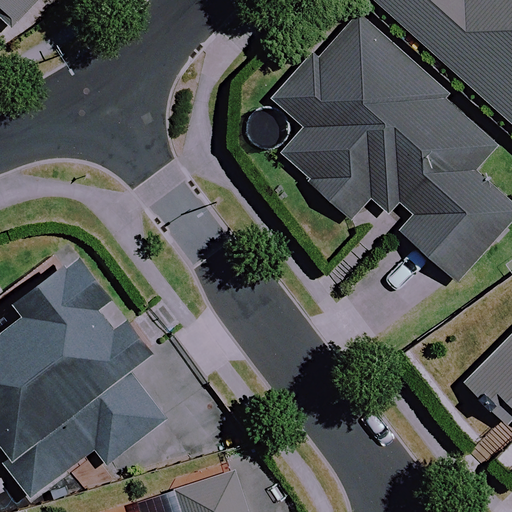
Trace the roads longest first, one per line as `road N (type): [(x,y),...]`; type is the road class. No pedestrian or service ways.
road 1 (residential): [(84,92),(390,511)]
road 2 (residential): [(84,92),(195,0)]
